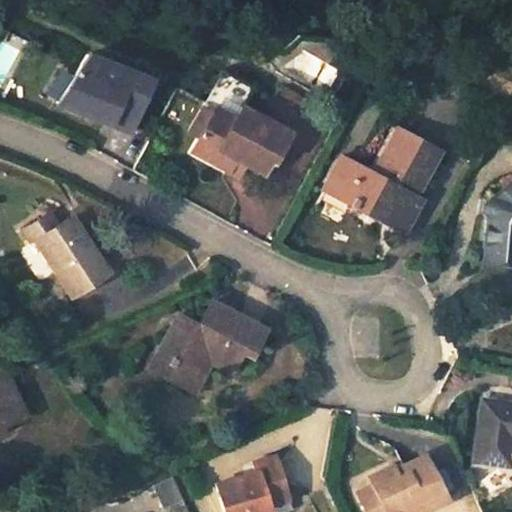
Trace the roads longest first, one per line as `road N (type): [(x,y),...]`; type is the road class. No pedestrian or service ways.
road 1 (residential): [(326,295),(116,185),(0,136)]
road 2 (residential): [(326,295),(378,290),(404,299),(418,318),(424,365),(414,385),(366,391),(344,372)]
